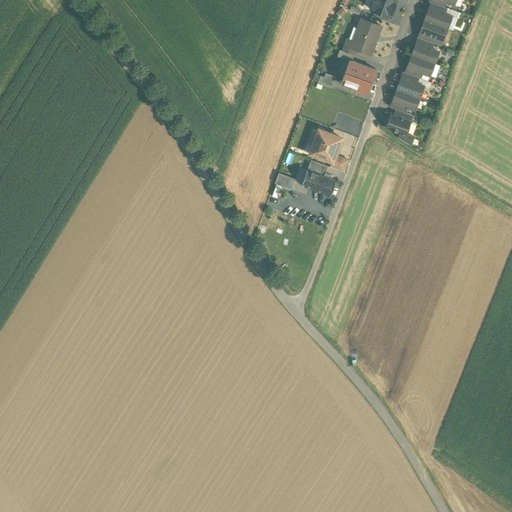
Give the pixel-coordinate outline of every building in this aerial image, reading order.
[(393,0),(373,0),(370,9),(390,17),(396,1),(393,0)] [(445,8),(432,3),(430,8),(445,14),(447,8),(445,8)] [(347,10),(339,7),(337,12),(345,15),(347,10)] [(430,8),(429,8),(424,20),(447,28),(451,17),(445,14),(430,8)] [(381,26),(360,19),(357,28),(361,30),(356,42),(354,48),(356,48),(356,49),(371,55),(381,26)] [(447,28),(424,20),(420,32),(436,38),(442,40),(447,28)] [(353,27),(349,39),(356,42),(361,30),(357,28),(353,27)] [(436,38),(421,32),(419,38),(434,43),(436,38)] [(434,43),(419,38),(417,43),(431,49),(434,43)] [(349,39),(346,40),(345,44),(354,48),(356,42),(349,39)] [(417,43),(416,43),(411,55),(434,63),(438,52),(431,49),(417,43)] [(354,48),(345,44),(342,51),(354,55),(356,49),(356,48),(354,48)] [(342,51),(340,50),(337,56),(349,61),(349,60),(352,61),(354,55),(342,51)] [(434,63),(411,55),(407,67),(408,67),(423,73),(429,75),(434,63)] [(352,61),(349,60),(349,61),(340,84),(364,93),(368,91),(374,75),(375,75),(377,70),(352,61)] [(423,73),(408,67),(406,73),(419,78),(420,78),(423,73)] [(406,73),(404,72),(402,78),(417,83),(419,78),(406,73)] [(336,77),(326,73),(324,78),(320,76),(318,83),(332,88),(336,77)] [(402,78),(401,78),(396,89),(419,98),(423,86),(417,83),(402,78)] [(419,98),(396,89),(392,101),(408,107),(415,110),(419,98)] [(408,107),(393,102),(391,107),(395,109),(406,113),(408,107)] [(406,113),(395,109),(393,115),(410,121),(412,115),(406,113)] [(393,115),(390,113),(385,127),(399,133),(406,135),(406,134),(411,121),(410,121),(393,115)] [(341,138),(319,130),(318,132),(313,130),(309,141),(314,143),(310,154),(332,162),(335,155),(341,138)] [(414,138),(406,134),(406,135),(399,133),(398,137),(411,145),(414,138)] [(348,160),(335,155),(332,162),(330,167),(343,172),(348,160)] [(327,167),(311,160),(307,170),(324,176),(327,167)] [(324,176),(307,170),(301,185),(330,196),(336,181),(324,176)] [(295,179),(279,173),(275,184),(291,190),(295,179)] [(285,199),(277,196),(275,201),(283,204),(285,199)]
